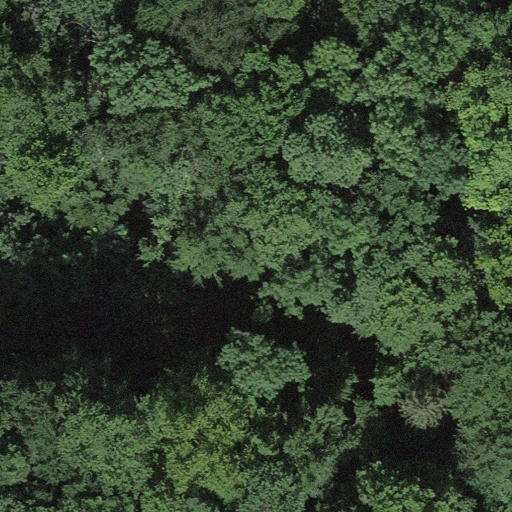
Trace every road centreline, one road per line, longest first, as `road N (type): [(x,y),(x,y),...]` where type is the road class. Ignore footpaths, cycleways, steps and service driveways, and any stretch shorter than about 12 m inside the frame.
road 1 (track): [(100,0),(171,45),(229,119),(253,205),(231,321),(149,456),(88,511)]
road 2 (track): [(231,321),(97,367),(0,389)]
